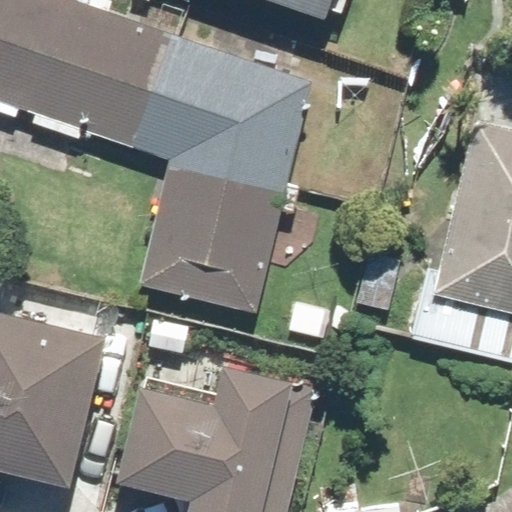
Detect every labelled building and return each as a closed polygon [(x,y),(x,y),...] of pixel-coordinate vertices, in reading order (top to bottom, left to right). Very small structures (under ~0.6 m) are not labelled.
[(311,80),(80,0),(0,0),(0,104),(87,135),(91,122),(146,141),(141,154),(174,165),(148,270),(249,305),(311,80)] [(511,123),(483,116),(445,265),(434,262),(417,329),(511,354),(511,123)] [(396,308),(408,257),(370,248),(358,299),(396,308)] [(112,320),(0,298),(0,473),(4,474),(7,460),(82,475),(112,320)] [(226,387),(154,370),(131,464),(202,481),(194,511),(290,511),(323,374),(235,353),(226,387)] [(403,511),(401,500),(333,511),(403,511)]
